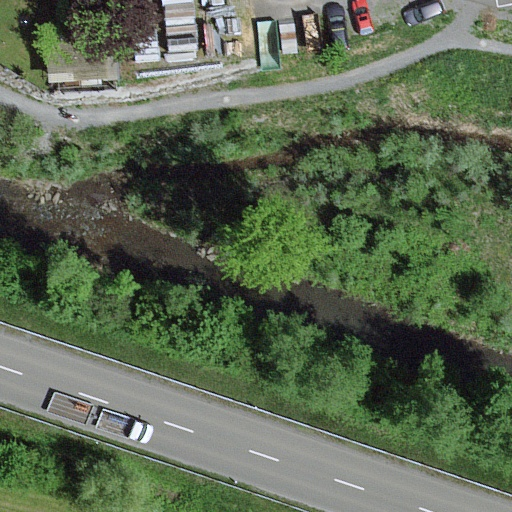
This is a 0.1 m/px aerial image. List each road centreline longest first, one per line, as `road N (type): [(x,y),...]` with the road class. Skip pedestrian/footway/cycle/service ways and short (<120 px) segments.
road 1 (track): [(488,0),(418,55),(319,87),(91,117),(30,108),(0,91)]
road 2 (primary): [(0,366),(434,511)]
